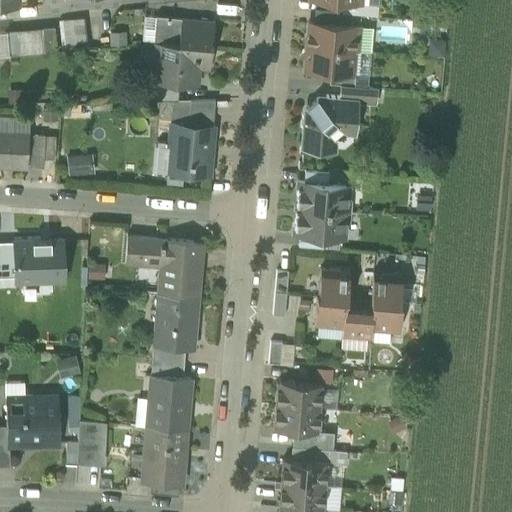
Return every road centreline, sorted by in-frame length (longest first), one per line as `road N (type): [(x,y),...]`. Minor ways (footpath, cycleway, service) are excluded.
road 1 (residential): [(233,511),(255,214)]
road 2 (residential): [(255,214),(0,199)]
road 3 (residential): [(0,499),(218,511)]
road 4 (residential): [(255,214),(269,0)]
